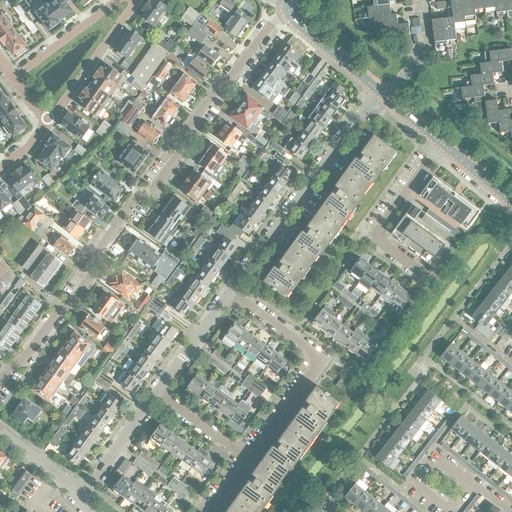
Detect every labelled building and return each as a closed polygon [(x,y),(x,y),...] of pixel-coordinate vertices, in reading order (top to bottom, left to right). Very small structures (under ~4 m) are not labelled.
[(32,9),(24,0),(22,0),(18,3),(26,14),(32,9)] [(48,3),(47,4),(61,23),(62,23),(61,21),(74,11),(65,0),(51,0),(50,1),(52,3),(49,5),(48,3)] [(154,26),(158,21),(160,23),(167,13),(165,12),(168,7),(158,0),(152,0),(151,2),(149,0),(142,11),(144,12),(141,16),(154,26)] [(230,12),(235,6),(226,0),(222,0),(219,5),(230,12)] [(466,23),(465,17),(462,0),(460,0),(452,1),(452,0),(451,0),(453,17),(454,17),(455,23),(465,22),(465,23),(466,23)] [(476,16),(475,10),(473,0),(462,0),(465,17),(475,16),(476,16)] [(485,9),(484,0),(473,0),(475,10),(485,9)] [(495,0),(484,0),(485,9),(486,9),(496,7),(495,0)] [(507,12),(505,0),(495,0),(496,7),(497,13),(507,12)] [(61,23),(47,4),(46,4),(45,2),(35,10),(37,12),(35,12),(50,32),(61,23)] [(391,15),(390,5),(390,4),(373,6),(367,7),(367,8),(368,7),(369,18),(368,18),(375,18),(374,17),(391,15)] [(196,21),(201,15),(190,7),(186,13),(196,21)] [(0,13),(0,40),(14,29),(15,29),(11,24),(14,22),(7,12),(4,14),(2,12),(0,13)] [(235,13),(233,12),(225,22),(227,24),(224,28),(238,38),(249,23),(235,13)] [(186,13),(181,18),(192,26),(196,21),(186,13)] [(215,37),(222,28),(202,14),(194,25),(207,35),(209,33),(215,37)] [(398,25),(397,15),(398,15),(397,14),(391,15),(374,17),(375,18),(376,28),(375,28),(386,27),(398,25)] [(457,40),(455,23),(454,17),(453,17),(443,18),(446,41),(456,40),(457,40)] [(436,42),(446,41),(443,18),(433,20),(433,19),(432,19),(435,43),(436,43),(436,42)] [(411,35),(411,34),(410,34),(409,24),(410,24),(410,23),(398,25),(386,27),(388,37),(387,37),(387,38),(410,35),(411,35)] [(201,43),(207,35),(194,25),(188,33),(201,43)] [(15,29),(14,29),(0,40),(0,41),(4,47),(6,46),(14,57),(16,55),(17,56),(26,49),(25,48),(28,46),(26,44),(29,42),(22,32),(19,34),(15,29)] [(123,58),(124,56),(128,59),(141,40),(128,30),(114,49),(117,51),(116,53),(123,58)] [(303,55),(309,48),(293,36),(288,44),(303,55)] [(203,44),(205,46),(197,56),(198,57),(197,59),(206,66),(208,64),(212,67),(220,57),(212,51),(214,48),(205,41),(203,44)] [(146,86),(145,85),(168,53),(155,43),(132,76),(146,86)] [(303,56),(303,55),(288,44),(287,44),(281,52),(300,66),(296,63),(299,59),(298,58),(301,54),(303,56)] [(511,60),(511,48),(489,51),(489,52),(490,52),(491,62),(503,61),(511,60)] [(167,57),(173,62),(176,57),(170,52),(167,57)] [(273,62),(287,73),(292,76),(300,66),(281,52),(273,62)] [(320,69),(325,62),(319,57),(314,64),(320,69)] [(206,66),(197,59),(196,59),(195,59),(188,69),(202,80),(210,70),(205,66),(206,66)] [(173,66),(165,61),(164,60),(159,68),(167,74),(173,66)] [(504,71),(503,61),(491,62),(480,64),(482,74),(482,75),(493,73),(493,74),(505,72),(505,71),(504,71)] [(281,81),(287,73),(273,62),(267,70),(281,81)] [(119,88),(126,79),(123,77),(124,76),(105,63),(102,68),(101,67),(97,72),(119,88)] [(315,77),(320,69),(314,64),(308,72),(311,74),(315,77)] [(157,88),(167,74),(159,68),(153,77),(149,82),(157,88)] [(275,90),(281,81),(267,70),(260,79),(275,90)] [(112,98),(119,88),(97,72),(93,77),(95,78),(91,83),(112,98)] [(190,93),(197,83),(181,72),(175,81),(178,83),(177,84),(190,93)] [(495,83),(493,74),(493,73),(482,75),(482,74),(470,76),(471,76),(472,86),(472,87),(484,85),(484,86),(495,84),(495,83)] [(144,90),(146,86),(132,76),(135,78),(131,84),(142,92),(143,90),(144,90)] [(308,90),(313,94),(322,81),(317,78),(308,90)] [(279,94),(275,90),(260,79),(254,88),(257,90),(256,92),(263,97),(264,96),(269,100),(273,102),(279,94)] [(323,97),(338,109),(346,98),(340,94),(344,89),(334,82),(323,97)] [(105,108),(112,98),(91,83),(88,88),(86,87),(83,92),(105,108)] [(183,103),(190,93),(177,84),(170,94),(183,103)] [(476,106),(483,106),(482,97),(486,96),(485,96),(484,86),(484,85),(472,87),(472,86),(461,88),(462,88),(463,98),(462,98),(462,99),(475,98),(476,106)] [(309,99),(313,94),(308,90),(304,96),(309,99)] [(83,92),(79,98),(80,98),(77,103),(95,116),(96,115),(98,117),(105,108),(83,92)] [(0,118),(1,120),(2,120),(16,109),(17,109),(12,102),(10,103),(3,93),(0,94),(0,118)] [(294,105),(301,96),(297,93),(291,102),(294,105)] [(256,119),(260,114),(267,119),(271,114),(248,97),(245,101),(243,102),(239,107),(256,119)] [(331,119),(338,109),(323,97),(316,107),(319,110),(331,119)] [(177,111),(180,107),(167,98),(160,108),(174,119),(179,112),(177,111)] [(302,98),(297,105),(301,108),(302,107),(303,108),(307,102),(306,102),(306,101),(302,98)] [(129,110),(134,104),(127,99),(123,106),(129,110)] [(498,111),(497,100),(497,99),(496,99),(496,100),(486,101),(489,124),(499,122),(500,122),(498,111)] [(133,105),(141,112),(145,107),(136,101),(133,105)] [(141,112),(133,105),(121,121),(131,128),(138,118),(141,119),(145,114),(141,112)] [(123,106),(118,112),(124,117),(129,110),(123,106)] [(284,118),(288,113),(279,106),(275,111),(284,118)] [(256,119),(239,107),(236,110),(236,112),(233,116),(256,134),(260,129),(257,127),(261,122),(256,119)] [(324,128),(331,119),(319,110),(316,107),(309,117),(312,120),(324,128)] [(169,125),(174,119),(160,108),(153,118),(166,127),(168,124),(169,125)] [(5,126),(2,128),(9,137),(12,135),(14,137),(16,136),(17,137),(27,130),(26,129),(28,127),(20,116),(22,115),(17,109),(16,109),(2,120),(1,120),(5,126)] [(511,120),(509,109),(508,109),(498,111),(500,122),(499,122),(501,134),(501,133),(511,132),(510,120),(511,120)] [(281,123),(284,118),(275,111),(272,116),(281,123)] [(287,118),(292,121),(296,114),(292,111),(287,118)] [(81,141),(91,128),(85,123),(85,122),(76,115),(75,116),(69,112),(60,125),(81,141)] [(286,128),(292,121),(287,118),(282,125),(286,128)] [(317,139),(324,128),(312,120),(304,130),(317,139)] [(111,134),(115,128),(104,121),(100,126),(111,134)] [(146,124),(142,121),(140,125),(143,128),(139,134),(153,144),(161,134),(146,124)] [(244,130),(242,133),(228,123),(227,124),(226,124),(223,128),(224,129),(222,131),(240,144),(243,140),(244,141),(249,134),(244,130)] [(100,126),(96,132),(107,140),(111,134),(100,126)] [(309,149),(317,139),(304,130),(297,140),(309,149)] [(237,149),(240,144),(222,131),(220,132),(218,135),(219,136),(217,138),(232,148),(233,146),(237,149)] [(65,159),(73,147),(54,133),(45,145),(65,159)] [(264,146),(267,142),(259,135),(256,139),(259,141),(259,142),(264,146)] [(396,152),(386,144),(375,136),(358,159),(357,158),(347,172),(368,188),(377,176),(378,177),(396,152)] [(297,140),(293,137),(286,147),(302,159),(309,149),(297,140)] [(284,149),(277,144),(271,140),(267,145),(280,154),(284,149)] [(132,172),(148,151),(137,142),(122,162),(120,161),(119,163),(132,172)] [(45,145),(45,146),(46,147),(37,160),(53,172),(63,158),(64,159),(65,159),(45,145)] [(74,151),(85,159),(90,152),(79,145),(74,151)] [(220,165),(227,155),(213,145),(210,149),(208,149),(206,152),(206,154),(220,165)] [(220,165),(206,154),(205,155),(204,155),(202,158),(202,160),(199,164),(206,169),(204,172),(216,180),(225,168),(220,165)] [(249,166),(257,156),(254,154),(250,160),(244,155),(240,160),(249,166)] [(246,170),(249,166),(240,160),(237,164),(242,168),(235,176),(239,179),(246,170)] [(19,193),(38,179),(28,165),(23,169),(22,167),(12,174),(13,176),(9,179),(19,193)] [(248,172),(252,175),(257,168),(253,165),(248,172)] [(286,184),(293,173),(282,165),(274,175),(286,184)] [(116,167),(112,172),(117,175),(120,171),(116,167)] [(126,188),(101,170),(97,177),(96,176),(94,178),(95,178),(91,185),(115,202),(126,188)] [(187,180),(203,192),(210,183),(195,171),(193,173),(192,174),(187,180)] [(247,182),(252,175),(248,172),(243,178),(247,182)] [(359,200),(368,188),(347,172),(336,187),(337,188),(321,210),(342,225),(360,201),(359,200)] [(42,178),(50,189),(56,185),(48,174),(42,178)] [(279,194),(286,184),(274,175),(267,185),(279,194)] [(445,207),(447,208),(444,212),(447,214),(447,215),(467,230),(481,211),(434,177),(420,196),(441,211),(445,207)] [(196,202),(203,192),(187,180),(182,186),(183,188),(181,191),(196,202)] [(0,208),(2,211),(13,203),(0,185),(0,208)] [(233,192),(237,195),(242,188),(238,185),(233,192)] [(271,204),(279,194),(267,185),(259,196),(271,204)] [(57,196),(50,191),(47,196),(53,201),(57,196)] [(232,202),(237,195),(233,192),(228,199),(232,202)] [(82,214),(87,207),(87,208),(103,220),(111,209),(100,201),(101,200),(95,196),(92,194),(88,199),(89,199),(84,206),(78,201),(73,207),(82,214)] [(192,208),(190,207),(175,195),(168,205),(185,217),(192,208)] [(26,211),(32,207),(24,196),(18,201),(26,211)] [(264,214),(271,204),(259,196),(252,206),(264,214)] [(48,201),(43,197),(36,203),(37,204),(40,207),(48,201)] [(18,201),(12,205),(20,215),(26,211),(18,201)] [(182,221),(185,217),(168,205),(160,215),(168,221),(170,219),(177,224),(180,220),(182,221)] [(415,219),(415,220),(422,211),(421,210),(421,211),(416,207),(413,205),(407,213),(410,215),(415,219)] [(82,214),(73,207),(71,206),(68,209),(70,211),(74,215),(71,219),(85,230),(91,221),(82,214)] [(211,218),(214,213),(205,206),(201,211),(211,218)] [(256,224),(264,214),(252,206),(245,216),(256,224)] [(50,230),(39,222),(44,215),(35,207),(30,214),(27,212),(18,220),(32,231),(36,234),(40,236),(47,242),(51,236),(48,233),(50,230)] [(324,250),(342,225),(321,210),(305,232),(304,231),(293,245),(315,261),(323,249),(324,250)] [(208,222),(211,218),(201,211),(198,215),(208,222)] [(170,219),(168,221),(160,215),(154,224),(171,237),(171,236),(174,232),(172,231),(177,224),(170,219)] [(68,223),(63,220),(58,216),(55,219),(60,224),(70,232),(78,239),(85,230),(71,219),(68,223)] [(249,234),(256,224),(245,216),(238,225),(249,234)] [(439,269),(452,250),(405,216),(391,234),(398,239),(400,237),(410,244),(409,246),(422,256),(423,254),(433,261),(432,263),(439,269)] [(173,238),(171,236),(171,237),(154,224),(147,232),(167,247),(173,238)] [(74,252),(73,250),(75,247),(65,239),(66,238),(62,235),(53,247),(67,257),(69,255),(72,255),(74,252)] [(47,242),(40,236),(19,264),(27,271),(44,248),(47,242)] [(201,236),(196,243),(200,245),(205,238),(201,236)] [(226,238),(223,236),(216,246),(219,248),(230,257),(238,246),(226,238)] [(158,262),(163,266),(167,260),(160,254),(147,245),(149,242),(145,239),(143,242),(139,239),(129,253),(138,260),(139,263),(143,266),(145,265),(152,270),(158,262)] [(296,286),(315,261),(293,245),(277,267),(276,267),(265,282),(274,288),(273,289),(276,291),(277,290),(286,297),(295,285),(296,286)] [(167,260),(163,266),(155,276),(164,282),(181,259),(164,248),(160,254),(167,260)] [(223,267),(230,257),(219,248),(211,258),(223,267)] [(187,256),(191,258),(196,252),(192,249),(187,256)] [(32,277),(45,287),(63,263),(50,253),(42,264),(39,262),(32,271),(35,272),(32,277)] [(186,266),(191,258),(187,256),(182,262),(186,266)] [(216,277),(223,267),(211,258),(204,268),(216,277)] [(361,279),(371,266),(361,259),(351,272),(361,279)] [(371,286),(381,274),(371,266),(361,279),(371,286)] [(208,287),(216,277),(204,268),(197,278),(208,287)] [(172,275),(176,278),(181,272),(177,269),(172,275)] [(511,287),(511,271),(509,270),(502,279),(511,287)] [(138,293),(142,287),(122,272),(118,278),(116,277),(114,278),(112,280),(112,282),(111,283),(113,285),(112,286),(129,299),(135,290),(138,293)] [(382,294),(391,281),(381,274),(371,286),(382,294)] [(171,286),(176,278),(172,275),(167,283),(171,286)] [(205,291),(208,293),(211,288),(208,287),(197,278),(193,276),(193,277),(192,276),(185,285),(201,297),(205,291)] [(25,282),(21,279),(20,278),(15,285),(16,286),(11,293),(15,296),(25,282)] [(507,299),(511,293),(511,287),(502,279),(494,289),(507,299)] [(337,281),(334,286),(342,292),(345,288),(345,287),(337,281)] [(392,301),(401,288),(391,281),(382,294),(392,301)] [(194,307),(201,297),(185,285),(179,294),(180,295),(179,296),(182,298),(194,307)] [(348,297),(351,293),(345,288),(342,292),(348,297)] [(401,288),(392,301),(402,309),(400,312),(404,315),(413,304),(409,301),(412,296),(401,288)] [(500,309),(507,299),(494,289),(487,298),(500,309)] [(40,302),(31,295),(24,290),(21,295),(25,298),(23,302),(37,312),(42,305),(40,304),(40,302)] [(98,301),(114,312),(117,308),(121,311),(124,307),(120,304),(121,303),(105,291),(103,295),(101,295),(98,298),(99,300),(98,301)] [(10,302),(15,296),(11,293),(6,300),(10,302)] [(348,297),(355,302),(358,298),(351,293),(348,297)] [(344,304),(347,300),(340,295),(337,299),(344,304)] [(164,311),(167,306),(155,296),(151,301),(164,311)] [(186,317),(194,307),(182,298),(175,308),(186,317)] [(493,318),(500,309),(487,298),(479,308),(493,318)] [(5,309),(10,302),(6,300),(2,306),(5,309)] [(351,309),(353,305),(347,300),(344,304),(351,309)] [(111,316),(114,312),(98,301),(96,301),(94,304),(94,306),(92,310),(107,321),(108,320),(112,323),(115,319),(111,316)] [(160,316),(164,311),(151,301),(147,306),(160,316)] [(37,312),(23,302),(20,306),(15,302),(13,305),(32,319),(37,312)] [(134,307),(140,312),(143,307),(137,303),(134,307)] [(369,312),(372,308),(365,303),(362,307),(369,312)] [(27,325),(32,319),(13,305),(11,309),(15,312),(13,315),(27,325)] [(140,312),(134,307),(131,305),(127,310),(139,318),(142,313),(140,312)] [(369,312),(376,317),(379,313),(372,308),(369,312)] [(488,324),(493,318),(479,308),(472,318),(479,323),(475,329),(490,342),(495,336),(488,330),(491,326),(488,324)] [(364,319),(367,314),(360,309),(357,314),(364,319)] [(324,331),(333,318),(323,310),(313,323),(324,331)] [(371,324),(374,319),(367,314),(364,319),(371,324)] [(27,325),(13,315),(11,319),(6,315),(4,318),(22,332),(27,325)] [(97,339),(104,328),(88,316),(87,318),(85,317),(82,321),(84,323),(81,327),(97,339)] [(385,326),(385,325),(388,322),(381,317),(378,321),(385,326)] [(18,338),(22,332),(4,318),(1,322),(6,325),(4,328),(18,338)] [(334,338),(343,325),(333,318),(324,331),(334,338)] [(166,323),(163,321),(156,331),(159,333),(171,342),(178,332),(166,323)] [(382,330),(385,326),(378,321),(375,325),(382,330)] [(133,329),(137,332),(142,326),(137,323),(133,329)] [(237,344),(246,331),(236,323),(223,339),(234,347),(236,344),(237,344)] [(124,338),(127,333),(115,325),(112,329),(124,338)] [(344,346),(354,333),(343,325),(334,338),(344,346)] [(502,338),(510,328),(507,326),(499,335),(502,338)] [(18,338),(4,328),(1,332),(0,330),(0,335),(13,345),(18,338)] [(471,339),(473,336),(464,328),(461,331),(471,339)] [(132,339),(137,332),(133,329),(128,336),(132,339)] [(247,351),(256,338),(246,331),(237,344),(247,351)] [(68,343),(84,354),(91,344),(75,333),(74,334),(72,334),(70,337),(71,339),(68,343)] [(163,352),(171,342),(159,333),(152,343),(163,352)] [(354,354),(364,340),(354,333),(344,346),(354,354)] [(0,345),(8,351),(13,345),(0,335),(0,345)] [(480,346),(483,343),(473,336),(471,339),(480,346)] [(257,359),(267,346),(256,338),(247,351),(257,359)] [(364,361),(374,348),(364,340),(354,354),(364,361)] [(77,364),(84,354),(68,343),(66,346),(63,346),(62,348),(62,351),(61,352),(77,364)] [(111,355),(116,348),(108,343),(103,349),(111,355)] [(118,349),(122,352),(127,346),(123,343),(118,349)] [(156,362),(163,352),(152,343),(144,353),(156,362)] [(489,353),(492,350),(483,343),(480,346),(489,353)] [(451,365),(461,352),(451,344),(441,357),(451,365)] [(263,371),(276,353),(267,346),(257,359),(267,366),(263,371)] [(117,360),(122,352),(118,349),(113,356),(117,360)] [(226,364),(229,359),(216,349),(213,354),(226,364)] [(499,361),(501,357),(492,350),(489,353),(499,361)] [(70,373),(77,364),(61,352),(60,353),(58,353),(56,356),(57,358),(54,361),(70,373)] [(460,373),(471,359),(461,352),(451,365),(460,373)] [(149,372),(156,362),(144,353),(137,363),(149,372)] [(269,375),(272,370),(277,374),(287,361),(276,353),(263,371),(269,375)] [(220,371),(224,366),(211,357),(207,362),(220,371)] [(508,368),(510,365),(501,357),(499,361),(508,368)] [(226,364),(231,367),(234,362),(229,359),(226,364)] [(479,360),(476,363),(471,359),(460,373),(470,380),(480,367),(483,363),(479,360)] [(63,382),(70,373),(54,361),(51,365),(49,365),(48,367),(48,369),(47,371),(63,382)] [(137,363),(134,361),(127,371),(141,382),(149,372),(137,363)] [(233,369),(240,374),(243,370),(236,365),(233,369)] [(225,375),(229,370),(224,366),(220,371),(225,375)] [(488,368),(486,371),(480,367),(470,380),(479,387),(490,374),(492,371),(488,368)] [(56,392),(63,382),(47,371),(46,372),(44,372),(42,374),(43,376),(40,380),(56,392)] [(98,376),(111,386),(115,381),(102,371),(98,376)] [(134,392),(141,382),(127,371),(119,381),(122,383),(134,392)] [(239,383),(242,379),(235,374),(232,378),(239,383)] [(489,395),(499,381),(490,374),(479,387),(489,395)] [(199,396),(208,383),(198,375),(189,388),(199,396)] [(251,384),(254,379),(249,375),(245,380),(251,384)] [(108,391),(111,386),(98,376),(95,381),(108,391)] [(345,381),(342,379),(341,378),(336,386),(340,389),(345,381)] [(263,393),(267,388),(254,379),(251,384),(263,393)] [(49,401),(56,392),(40,380),(37,384),(35,384),(34,386),(34,388),(33,390),(49,401)] [(247,389),(251,384),(245,380),(242,385),(247,389)] [(498,402),(509,389),(499,381),(489,395),(498,402)] [(209,403),(218,390),(208,383),(199,396),(209,403)] [(260,398),(263,393),(251,384),(247,389),(260,398)] [(292,425),(312,441),(331,416),(329,415),(338,403),(329,396),(330,395),(327,393),(326,394),(318,387),(307,402),(308,403),(292,425)] [(508,410),(511,404),(511,391),(509,389),(498,402),(508,410)] [(219,411),(229,398),(218,390),(209,403),(219,411)] [(434,410),(442,400),(429,390),(421,400),(434,410)] [(111,396),(108,394),(101,404),(103,406),(115,415),(123,404),(122,404),(124,402),(113,394),(111,396)] [(79,400),(74,396),(69,402),(75,405),(79,400)] [(79,403),(83,406),(88,399),(84,396),(79,403)] [(34,422),(42,410),(25,398),(13,415),(25,423),(28,418),(34,422)] [(229,418),(239,405),(229,398),(219,411),(229,418)] [(427,420),(434,410),(421,400),(414,409),(427,420)] [(240,426),(249,413),(252,409),(242,401),(239,405),(229,418),(240,426)] [(75,416),(83,406),(79,403),(71,413),(75,416)] [(72,409),(67,405),(61,413),(66,417),(72,409)] [(108,425),(115,415),(103,406),(96,416),(108,425)] [(419,429),(427,420),(414,409),(406,419),(419,429)] [(458,413),(455,410),(447,420),(450,422),(458,413)] [(68,426),(75,416),(71,413),(64,423),(68,426)] [(100,435),(108,425),(96,416),(89,426),(100,435)] [(461,437),(471,424),(462,416),(451,429),(461,437)] [(412,439),(419,429),(406,419),(399,429),(412,439)] [(443,432),(450,422),(447,420),(440,429),(443,432)] [(471,444),(481,431),(471,424),(461,437),(471,444)] [(162,446),(172,433),(161,425),(152,438),(150,441),(156,446),(161,445),(162,446)] [(295,465),(312,441),(292,425),(276,447),(275,446),(265,459),(286,474),(294,464),(295,465)] [(58,431),(63,435),(67,429),(62,426),(58,431)] [(93,445),(100,435),(89,426),(81,436),(93,445)] [(404,448),(412,439),(399,429),(391,438),(404,448)] [(436,441),(443,432),(440,429),(432,438),(436,441)] [(60,439),(63,435),(58,431),(49,444),(54,447),(55,447),(58,449),(63,441),(60,439)] [(480,451),(490,439),(481,431),(471,444),(480,451)] [(173,453),(182,440),(172,433),(162,446),(173,453)] [(86,455),(93,445),(81,436),(74,446),(86,455)] [(397,458),(404,448),(391,438),(384,448),(397,458)] [(428,450),(436,441),(432,438),(425,448),(428,450)] [(490,459),(500,446),(490,439),(480,451),(490,459)] [(183,460),(192,447),(182,440),(173,453),(183,460)] [(450,454),(453,450),(443,443),(441,446),(450,454)] [(74,446),(71,444),(64,454),(67,456),(79,465),(86,455),(74,446)] [(499,466),(509,453),(500,446),(490,459),(499,466)] [(200,449),(198,452),(192,447),(183,460),(180,465),(190,472),(189,473),(190,473),(204,452),(200,449)] [(389,468),(397,458),(384,448),(376,457),(389,468)] [(421,459),(428,450),(425,448),(418,457),(421,459)] [(460,461),(462,458),(453,450),(450,454),(460,461)] [(151,465),(155,460),(142,451),(138,456),(151,465)] [(206,458),(208,455),(204,452),(190,473),(194,476),(198,472),(203,475),(213,463),(206,458)] [(10,461),(6,457),(0,453),(0,467),(1,468),(3,470),(10,461)] [(509,474),(511,469),(511,455),(509,453),(499,466),(509,474)] [(414,469),(421,459),(418,457),(411,466),(414,469)] [(146,473),(149,468),(137,458),(133,463),(146,473)] [(469,468),(472,465),(462,458),(460,461),(469,468)] [(276,488),(286,474),(265,459),(253,475),(254,476),(239,497),(258,511),(260,511),(277,489),(276,488)] [(151,465),(156,469),(160,464),(155,460),(151,465)] [(478,475),(481,472),(472,465),(469,468),(478,475)] [(406,478),(414,469),(411,466),(403,476),(406,478)] [(159,471),(166,476),(169,472),(162,467),(159,471)] [(151,476),(154,472),(149,468),(146,473),(151,476)] [(375,479),(377,476),(368,468),(365,471),(375,479)] [(25,486),(32,477),(24,471),(17,480),(25,486)] [(488,483),(490,480),(481,472),(478,475),(488,483)] [(164,485),(167,481),(160,476),(157,480),(164,485)] [(384,486),(387,483),(377,476),(375,479),(384,486)] [(125,497),(134,484),(124,477),(114,489),(125,497)] [(177,486),(180,481),(175,477),(171,482),(177,486)] [(18,496),(25,486),(17,480),(10,490),(18,496)] [(497,490),(499,487),(490,480),(488,483),(497,490)] [(189,495),(192,490),(180,481),(177,486),(189,495)] [(173,491),(177,486),(171,482),(167,487),(173,491)] [(393,493),(396,490),(387,483),(384,486),(393,493)] [(135,505),(144,492),(134,484),(125,497),(135,505)] [(355,505),(365,492),(355,484),(345,497),(355,505)] [(185,500),(189,495),(177,486),(173,491),(185,500)] [(506,497),(509,494),(499,487),(497,490),(506,497)] [(403,501),(405,497),(396,490),(393,493),(403,501)] [(145,511),(154,499),(144,492),(135,505),(144,511),(145,511)] [(364,511),(375,499),(365,492),(355,505),(364,511)] [(473,507),(480,497),(477,495),(470,504),(473,507)] [(161,511),(165,507),(164,507),(167,503),(157,496),(154,499),(145,511),(161,511)] [(258,511),(239,497),(227,511),(258,511)] [(412,508),(414,505),(405,497),(403,501),(412,508)] [(379,511),(384,507),(375,499),(364,511),(379,511)]
